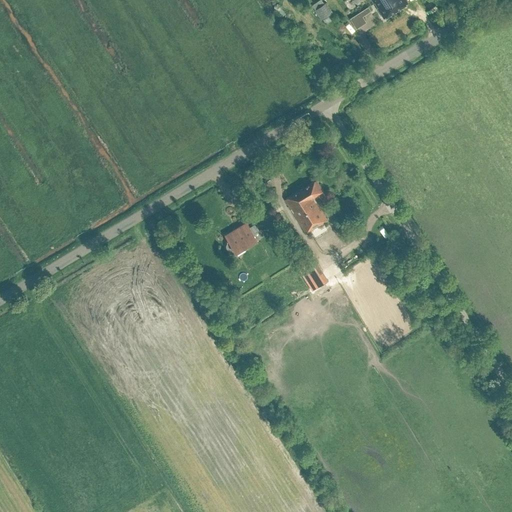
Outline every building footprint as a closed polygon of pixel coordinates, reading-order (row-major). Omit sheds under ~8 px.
[(336,0),(328,0),(322,4),(330,16),(341,8),(336,0)] [(408,3),(406,0),(372,0),(384,18),(408,3)] [(367,6),(359,12),(362,16),(370,10),(367,6)] [(409,26),(417,25),(416,17),(421,16),(420,12),(407,14),(409,26)] [(316,179),(285,198),(306,233),(310,230),(309,229),(322,221),(323,222),(327,219),(313,197),(323,191),(316,179)] [(224,234),(227,240),(226,240),(225,242),(225,244),(225,247),(225,248),(227,250),(229,250),(231,250),(233,249),(235,252),(262,234),(253,223),(249,226),(245,221),(224,234)] [(304,256),(299,259),(294,262),(306,282),(323,271),(306,244),(299,248),(304,256)]
